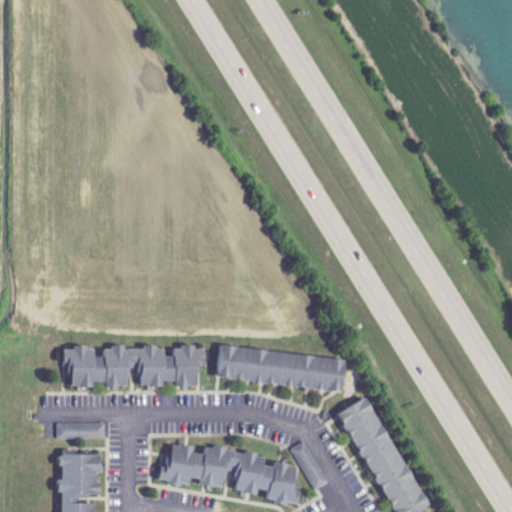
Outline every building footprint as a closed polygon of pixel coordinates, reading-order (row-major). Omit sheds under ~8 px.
[(205,386),(206,347),(184,346),(177,351),(177,356),(169,356),(169,346),(149,345),(146,347),(114,346),(106,353),(106,357),(99,356),(99,347),(77,346),(71,351),(70,386),(97,387),(97,381),(109,382),(109,386),(132,387),(133,367),(139,368),(143,374),(143,385),(167,386),(167,381),(176,381),(180,385),(205,386)] [(346,391),(350,359),(225,346),(221,378),(346,391)] [(397,511),(423,511),(432,507),(373,395),(343,411),(397,511)] [(108,438),(108,423),(59,423),(60,439),(108,438)] [(331,482),(308,441),(294,449),(318,490),(331,482)] [(299,504),(303,465),(277,463),(277,467),(269,466),(270,454),(198,447),(198,446),(175,444),(173,467),(164,466),(162,481),(197,485),(197,484),(227,487),(229,471),(239,472),(238,491),(262,494),(262,490),(270,490),(269,501),(299,504)] [(98,511),(98,503),(91,503),(90,495),(102,495),(102,472),(105,472),(104,454),(63,454),(64,511),(98,511)]
